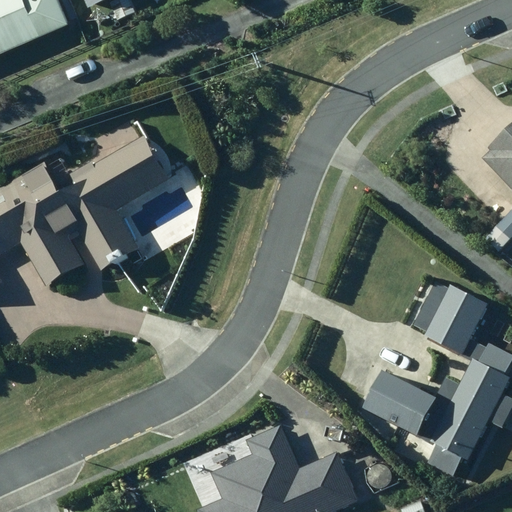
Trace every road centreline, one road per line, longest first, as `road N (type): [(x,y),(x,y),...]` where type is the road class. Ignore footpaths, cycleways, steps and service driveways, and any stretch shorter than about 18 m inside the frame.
road 1 (residential): [(0,476),(172,408),(226,352),(303,173),(353,97),(400,61),(511,8)]
road 2 (unknown): [(114,0),(0,49)]
